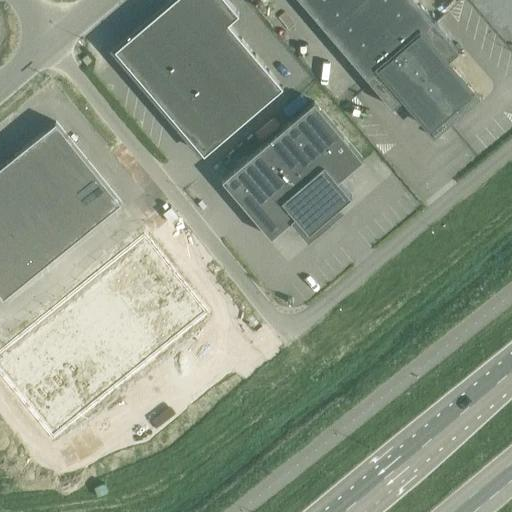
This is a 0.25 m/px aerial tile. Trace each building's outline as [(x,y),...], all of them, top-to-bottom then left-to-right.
[(183,0),(173,0),(155,16),(177,41),(190,56),(214,36),(183,0)] [(226,0),(183,0),(214,36),(229,23),(239,14),(226,0)] [(300,0),(392,108),(405,98),(410,104),(431,128),(447,115),(444,112),(455,103),(457,106),(473,92),(453,68),(452,68),(447,61),(459,51),(415,0),(300,0)] [(115,50),(137,76),(177,41),(155,16),(115,50)] [(242,39),(229,23),(214,36),(190,56),(200,68),(203,72),(242,39)] [(216,88),(255,54),(242,39),(203,72),(216,88)] [(177,41),(137,76),(159,102),(200,68),(190,56),(177,41)] [(255,54),(216,88),(222,94),(230,103),(269,70),(255,54)] [(200,68),(159,102),(182,128),(222,94),(216,88),(203,72),(200,68)] [(230,103),(244,120),(283,87),(269,70),(230,103)] [(230,103),(222,94),(182,128),(204,155),(244,120),(230,103)] [(272,237),(296,217),(309,232),(351,196),(339,180),(363,160),(314,102),(222,180),(272,237)] [(56,123),(30,144),(62,183),(67,180),(88,163),(56,123)] [(30,144),(8,161),(39,201),(48,194),(62,183),(30,144)] [(8,161),(0,167),(0,196),(17,218),(29,209),(39,201),(8,161)] [(88,163),(67,180),(99,220),(121,202),(88,163)] [(62,183),(48,194),(80,235),(99,220),(67,180),(62,183)] [(39,201),(29,209),(62,250),(80,235),(48,194),(39,201)] [(0,196),(0,231),(9,224),(17,218),(0,196)] [(17,218),(9,224),(42,266),(61,251),(62,250),(29,209),(17,218)] [(0,231),(0,249),(25,280),(42,266),(9,224),(0,231)] [(141,227),(0,341),(0,369),(49,430),(204,304),(141,227)] [(0,249),(0,293),(3,298),(24,281),(25,280),(0,249)]
